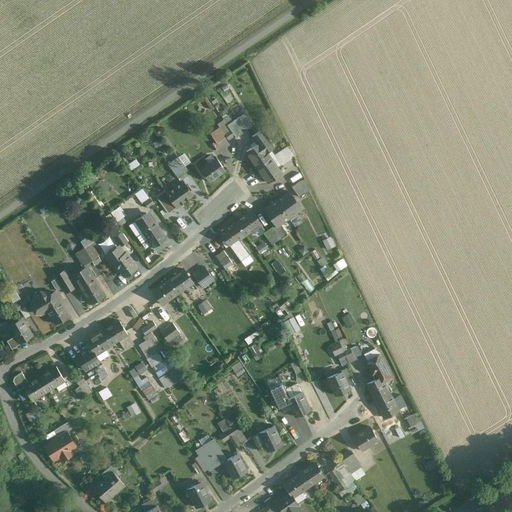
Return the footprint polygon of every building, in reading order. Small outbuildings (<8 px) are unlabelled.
[(221,116),(226,123),(234,136),(236,138),(247,130),(238,117),(231,122),(225,113),(221,116)] [(226,123),(210,134),(216,144),(226,137),(228,140),(234,136),(226,123)] [(257,143),(246,151),(257,167),(271,158),(267,152),(274,147),(262,130),(252,136),(257,143)] [(287,147),(273,156),(279,165),(293,156),(287,147)] [(179,155),(184,165),(189,162),(185,152),(179,155)] [(178,157),(168,164),(178,179),(188,171),(178,157)] [(215,157),(200,168),(209,181),(225,170),(215,157)] [(281,173),(271,158),(257,167),(268,182),(281,173)] [(112,190),(93,177),(88,184),(107,196),(112,190)] [(304,180),(292,187),(298,197),(310,191),(304,180)] [(182,182),(167,193),(177,206),(192,195),(182,182)] [(143,188),(135,194),(142,204),(144,203),(148,208),(154,204),(143,188)] [(177,206),(167,193),(164,190),(155,197),(168,213),(177,206)] [(289,192),(277,200),(289,218),(301,209),(289,192)] [(277,200),(265,209),(276,225),(277,226),(280,224),(289,218),(277,200)] [(120,207),(111,212),(117,221),(126,216),(120,207)] [(252,211),(236,221),(245,235),(261,225),(252,211)] [(142,233),(137,236),(141,243),(148,239),(153,247),(166,238),(156,222),(153,224),(147,213),(135,221),(142,233)] [(236,221),(220,232),(229,245),(245,235),(236,221)] [(276,225),(264,233),(272,245),(287,235),(280,224),(277,226),(276,225)] [(115,237),(121,245),(127,241),(121,233),(115,237)] [(89,236),(81,241),(85,248),(93,261),(95,264),(101,260),(98,256),(101,255),(89,236)] [(331,237),(323,239),(326,248),(334,246),(331,237)] [(264,243),(255,248),(260,255),(268,249),(264,243)] [(121,245),(105,257),(110,264),(113,262),(123,277),(137,268),(121,245)] [(85,248),(76,253),(84,266),(93,261),(85,248)] [(223,251),(216,256),(225,269),(232,264),(223,251)] [(204,267),(194,274),(202,287),(213,280),(204,267)] [(88,268),(73,277),(89,303),(104,295),(88,268)] [(184,270),(169,280),(178,293),(193,283),(184,270)] [(65,271),(55,277),(56,278),(62,288),(65,293),(75,287),(65,271)] [(56,278),(51,281),(57,291),(62,288),(56,278)] [(169,280),(153,291),(162,304),(178,293),(169,280)] [(21,286),(15,290),(21,300),(14,304),(18,310),(20,309),(25,318),(30,315),(24,306),(31,302),(21,286)] [(45,308),(59,299),(54,291),(49,295),(47,292),(40,291),(39,296),(33,300),(31,306),(35,312),(41,314),(46,310),(45,308)] [(59,299),(45,308),(46,310),(54,324),(68,315),(59,299)] [(205,301),(197,306),(204,317),(213,312),(205,301)] [(350,314),(342,319),(348,329),(356,325),(350,314)] [(22,317),(7,326),(18,343),(33,334),(22,317)] [(293,318),(284,322),(290,336),(300,331),(293,318)] [(119,320),(103,330),(112,344),(128,334),(119,320)] [(154,322),(141,330),(145,336),(151,332),(158,327),(154,322)] [(173,323),(161,331),(167,341),(179,333),(173,323)] [(103,330),(86,340),(90,347),(87,349),(91,356),(95,354),(112,344),(103,330)] [(180,379),(151,332),(145,336),(143,337),(145,341),(139,345),(164,387),(180,379)] [(343,341),(333,345),(339,361),(346,358),(348,363),(355,360),(350,349),(347,351),(343,341)] [(257,344),(249,349),(256,362),(265,357),(257,344)] [(91,356),(87,349),(76,356),(85,370),(100,361),(95,354),(91,356)] [(380,355),(368,361),(377,379),(381,376),(383,380),(391,376),(380,355)] [(296,362),(291,364),(296,374),(301,372),(296,362)] [(142,363),(129,372),(148,401),(157,395),(146,378),(141,381),(138,377),(147,371),(142,363)] [(102,364),(87,373),(90,377),(97,373),(100,378),(108,374),(102,364)] [(56,366),(40,376),(48,390),(65,380),(56,366)] [(342,372),(320,381),(325,391),(332,388),(335,395),(349,389),(342,372)] [(81,375),(75,379),(79,385),(85,381),(81,375)] [(279,375),(266,380),(269,388),(282,383),(279,375)] [(40,376),(24,386),(32,400),(48,390),(40,376)] [(377,379),(367,384),(375,401),(390,393),(383,380),(381,376),(377,379)] [(297,383),(282,390),(290,405),(295,416),(310,409),(297,383)] [(280,410),(290,405),(282,390),(279,384),(270,389),(280,410)] [(79,385),(72,390),(79,399),(85,395),(79,385)] [(103,399),(111,395),(108,387),(99,391),(103,399)] [(392,399),(390,393),(375,401),(384,417),(406,406),(400,395),(392,399)] [(135,404),(127,407),(131,417),(139,413),(135,404)] [(38,407),(26,413),(31,421),(42,415),(38,407)] [(416,413),(404,419),(408,427),(420,421),(416,413)] [(53,430),(57,435),(58,437),(67,432),(71,429),(67,422),(53,430)] [(237,424),(225,432),(236,448),(241,445),(235,434),(240,430),(237,424)] [(282,443),(273,426),(259,433),(267,450),(282,443)] [(370,426),(353,436),(361,450),(378,440),(370,426)] [(54,439),(45,445),(54,460),(61,455),(63,459),(72,454),(70,450),(76,446),(67,432),(58,437),(57,435),(53,437),(54,439)] [(223,458),(211,441),(197,450),(209,468),(223,458)] [(338,467),(328,473),(344,498),(353,492),(352,491),(358,488),(353,481),(355,480),(350,472),(360,466),(350,451),(334,461),(338,467)] [(247,470),(238,453),(223,461),(232,478),(247,470)] [(196,462),(192,464),(198,474),(202,471),(196,462)] [(314,463),(299,473),(308,486),(323,476),(314,463)] [(112,464),(104,471),(108,476),(113,471),(116,469),(112,464)] [(108,476),(95,487),(106,500),(125,484),(113,471),(108,476)] [(299,473),(283,483),(289,491),(292,496),(308,486),(299,473)] [(159,480),(147,487),(152,494),(163,486),(159,480)] [(210,499),(201,482),(186,490),(195,507),(210,499)] [(289,491),(276,500),(283,511),(298,511),(301,510),(292,496),(289,491)] [(361,492),(355,497),(361,505),(367,501),(361,492)] [(257,511),(279,511),(270,497),(264,501),(267,506),(258,511),(257,511)]
